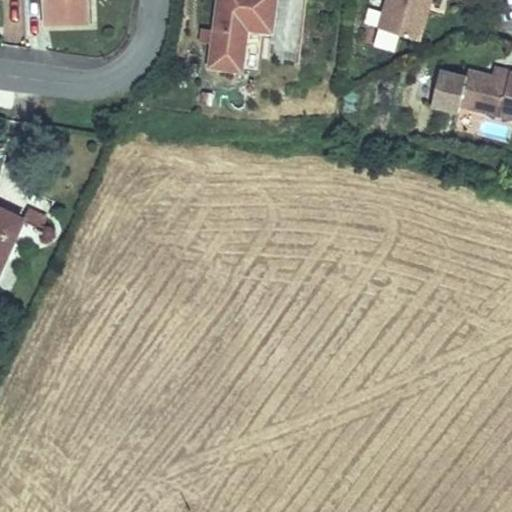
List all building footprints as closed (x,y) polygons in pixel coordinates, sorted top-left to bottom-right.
[(67,22),(67,0),(22,0),(22,21),(67,22)] [(286,0),(229,0),(224,41),(222,52),(219,75),(249,79),(255,37),(281,40),(286,0)] [(435,0),(389,0),(381,29),(424,42),(435,0)] [(281,40),(255,37),(249,79),(275,83),(281,40)] [(224,41),(212,39),(211,50),(222,52),(224,41)] [(490,75),(511,80),(511,70),(493,66),(490,75)] [(469,76),(439,69),(429,109),(459,117),(469,76)] [(473,71),(465,105),(511,116),(511,80),(490,75),(473,71)] [(21,204),(13,222),(50,237),(57,218),(21,204)] [(0,253),(13,222),(0,216),(0,253)]
